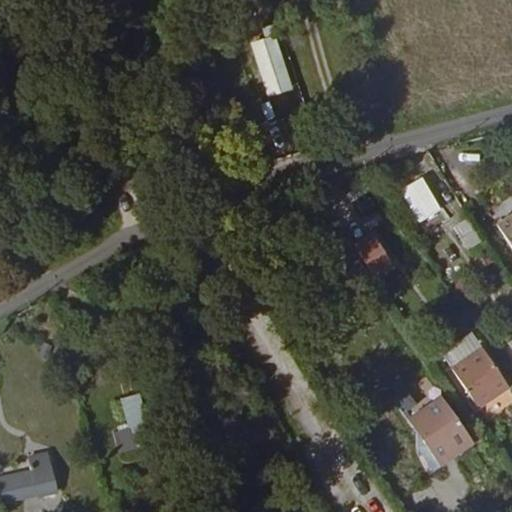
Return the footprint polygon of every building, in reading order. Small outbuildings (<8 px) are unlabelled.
[(290,40),(288,29),(272,35),(274,45),(261,51),(278,102),(299,94),(283,43),(290,40)] [(423,225),(444,216),(427,175),(406,184),(423,225)] [(470,219),(455,225),(466,250),(481,243),(470,219)] [(511,221),(499,230),(511,250),(511,221)] [(350,250),(369,279),(386,269),(367,239),(350,250)] [(448,371),(473,408),(504,387),(478,349),(448,371)] [(435,461),(466,435),(437,399),(405,425),(435,461)] [(278,446),(267,430),(245,443),(256,460),(278,446)] [(138,452),(132,432),(119,437),(124,456),(138,452)] [(472,442),(466,435),(435,461),(441,467),(472,442)] [(35,473),(0,482),(0,489),(4,505),(40,496),(41,499),(59,495),(49,456),(30,461),(35,473)]
